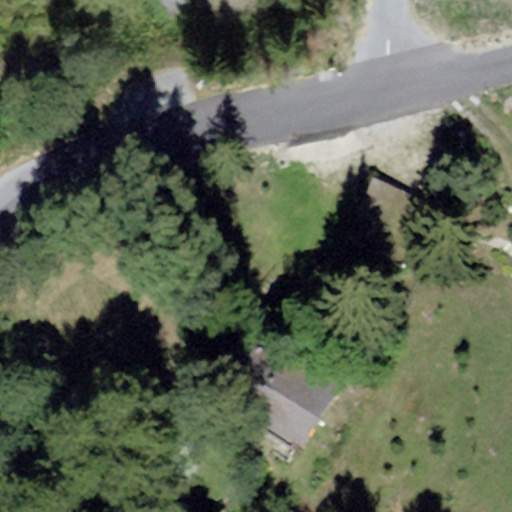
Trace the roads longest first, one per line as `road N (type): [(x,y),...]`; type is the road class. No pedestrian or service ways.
road 1 (tertiary): [(386,71),(201,110),(27,185),(0,213)]
road 2 (tertiary): [(511,45),(386,71)]
